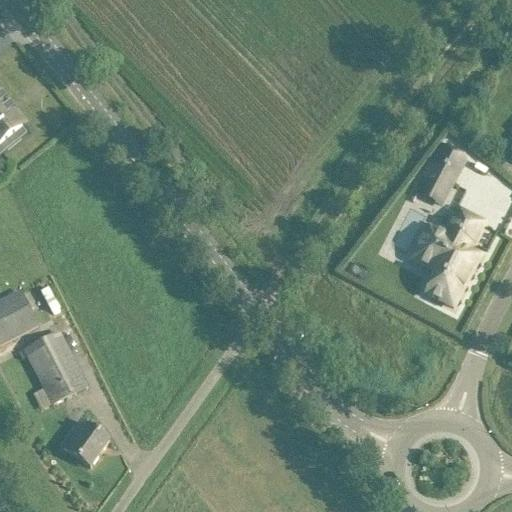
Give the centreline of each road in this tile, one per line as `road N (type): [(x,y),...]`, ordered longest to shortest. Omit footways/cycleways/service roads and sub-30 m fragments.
road 1 (track): [(258,312),(361,173),(508,0)]
road 2 (unclassified): [(258,312),(12,0)]
road 3 (unclassified): [(117,511),(258,312)]
road 4 (unclassified): [(394,449),(334,408),(258,312)]
road 5 (residential): [(511,283),(453,425)]
